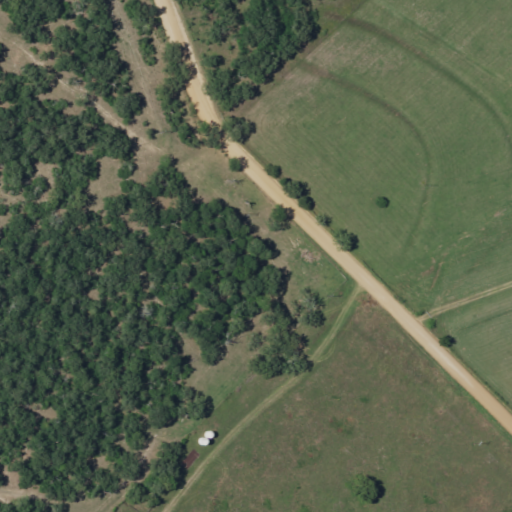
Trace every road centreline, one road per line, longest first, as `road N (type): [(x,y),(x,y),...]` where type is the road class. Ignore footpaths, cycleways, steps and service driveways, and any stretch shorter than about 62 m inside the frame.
road 1 (residential): [(511,390),(265,144),(180,0)]
road 2 (residential): [(334,214),(227,307),(117,422),(63,511)]
